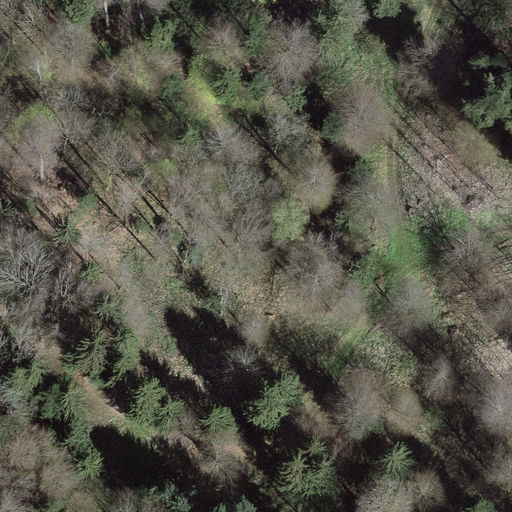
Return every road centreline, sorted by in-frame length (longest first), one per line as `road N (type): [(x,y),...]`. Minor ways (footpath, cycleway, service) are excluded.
road 1 (track): [(146,0),(284,226),(406,275),(391,176),(397,101),(441,0)]
road 2 (track): [(511,228),(439,250),(378,297),(289,421),(250,453),(81,427),(13,393),(0,357)]
